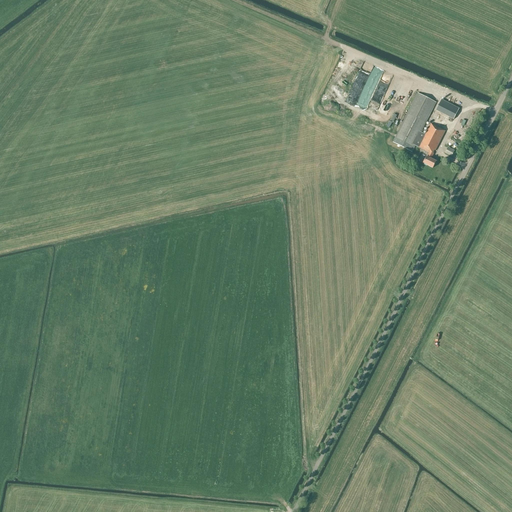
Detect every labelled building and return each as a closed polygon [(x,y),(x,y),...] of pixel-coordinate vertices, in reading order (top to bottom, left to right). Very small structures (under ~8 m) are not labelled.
[(370,99),(380,104),(393,76),(383,71),(370,99)] [(355,82),(351,89),(361,94),(365,87),(355,82)] [(426,157),(423,164),(433,168),(436,162),(431,160),(434,154),(433,154),(437,145),(438,146),(445,131),(431,124),(426,134),(421,132),(435,102),(417,93),(395,138),(413,147),(414,146),(429,153),(427,157),(426,157)] [(454,120),(459,109),(442,100),(436,111),(454,120)] [(454,151),(448,148),(445,153),(451,156),(454,151)]
